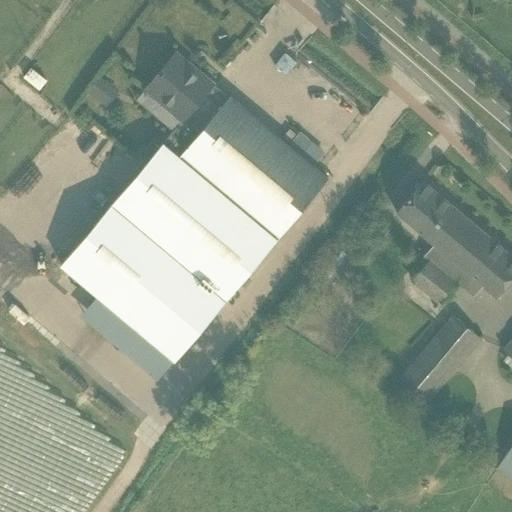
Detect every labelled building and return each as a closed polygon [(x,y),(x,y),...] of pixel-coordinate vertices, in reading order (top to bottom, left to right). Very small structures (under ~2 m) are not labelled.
[(144,91),(136,101),(173,131),(162,144),(178,158),(225,102),(209,89),(213,84),(175,52),(145,89),(144,91)] [(99,77),(87,92),(96,100),(109,85),(99,77)] [(225,102),(178,158),(276,240),(328,178),(229,96),(225,102)] [(175,360),(276,240),(178,158),(162,144),(61,265),(175,360)] [(451,259),(447,256),(474,224),(473,223),(422,180),(395,212),(444,253),(436,264),(428,258),(411,280),(425,292),(451,259)] [(456,281),(451,277),(459,266),(496,297),(511,277),(511,255),(474,224),(447,256),(451,259),(425,292),(439,304),(456,281)] [(328,279),(348,255),(337,246),(317,270),(328,279)] [(427,405),(481,339),(451,315),(397,380),(427,405)] [(511,357),(511,339),(503,350),(511,357)] [(511,478),(511,443),(496,468),(511,478)]
